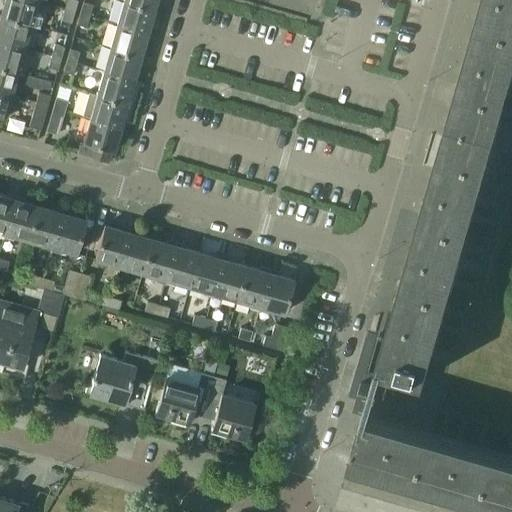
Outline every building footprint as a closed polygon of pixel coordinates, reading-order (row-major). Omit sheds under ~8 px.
[(37,0),(4,0),(0,15),(31,24),(38,0),(37,0)] [(67,0),(65,8),(75,10),(77,0),(67,0)] [(127,0),(123,0),(117,23),(148,31),(154,8),(127,0)] [(357,395),(373,400),(383,367),(424,379),(485,168),(486,168),(487,167),(488,167),(488,166),(488,165),(486,163),(511,71),(511,0),(481,0),(442,136),(434,168),(433,168),(384,339),(374,337),(380,317),(379,316),(370,347),(357,395)] [(84,1),(81,11),(90,14),(93,4),(84,1)] [(75,10),(65,8),(62,20),(71,22),(75,10)] [(90,14),(81,11),(77,24),(87,27),(90,14)] [(0,15),(0,16),(0,40),(24,47),(31,24),(0,15)] [(117,23),(110,46),(141,55),(148,31),(117,23)] [(0,40),(0,65),(17,71),(24,47),(0,40)] [(54,44),(51,55),(61,58),(64,47),(54,44)] [(110,46),(104,69),(134,78),(141,55),(110,46)] [(70,48),(67,59),(77,61),(80,51),(70,48)] [(61,58),(51,55),(46,73),(56,76),(61,58)] [(77,61),(67,59),(64,71),(73,74),(77,61)] [(0,65),(0,91),(10,94),(17,71),(0,65)] [(104,69),(97,93),(128,101),(134,78),(104,69)] [(43,78),(41,87),(49,89),(51,81),(43,78)] [(82,114),(90,116),(121,125),(128,101),(97,93),(89,90),(82,114)] [(10,94),(0,91),(0,116),(3,118),(8,104),(13,105),(15,96),(10,94)] [(39,92),(36,101),(48,105),(50,95),(39,92)] [(56,97),(54,106),(66,110),(68,100),(56,97)] [(48,105),(36,101),(29,125),(41,129),(48,105)] [(66,110),(54,106),(47,130),(59,134),(66,110)] [(121,125),(90,116),(84,139),(80,141),(77,152),(109,161),(112,149),(114,150),(121,125)] [(0,230),(5,232),(15,198),(0,193),(0,230)] [(5,232),(28,239),(38,204),(15,198),(5,232)] [(28,239),(52,246),(62,211),(38,204),(28,239)] [(62,211),(52,246),(76,252),(86,218),(62,211)] [(95,258),(120,265),(129,230),(105,223),(95,258)] [(120,265),(143,272),(153,237),(129,230),(120,265)] [(143,272),(167,278),(176,244),(153,237),(143,272)] [(167,278),(190,285),(200,251),(176,244),(167,278)] [(190,285),(213,292),(223,257),(200,251),(190,285)] [(0,257),(0,267),(6,270),(9,260),(0,257)] [(213,292),(237,299),(247,264),(223,257),(213,292)] [(237,299),(261,306),(271,271),(247,264),(237,299)] [(63,292),(75,295),(81,271),(69,268),(63,292)] [(81,271),(75,295),(85,298),(92,274),(81,271)] [(271,271),(261,306),(284,312),(294,278),(271,271)] [(29,282),(40,285),(43,276),(32,273),(29,282)] [(43,276),(40,285),(52,289),(55,279),(43,276)] [(64,293),(44,287),(42,297),(62,302),(64,293)] [(97,302),(108,305),(111,295),(99,292),(97,302)] [(111,295),(108,305),(119,308),(122,299),(111,295)] [(0,298),(0,299),(0,370),(25,377),(31,357),(27,356),(40,309),(0,298)] [(145,310),(156,313),(159,303),(147,300),(145,310)] [(159,303),(156,313),(167,316),(170,306),(159,303)] [(192,323),(203,327),(206,317),(194,313),(192,323)] [(206,317),(203,327),(214,330),(217,320),(206,317)] [(262,344),(283,349),(289,326),(275,322),(271,336),(265,334),(262,344)] [(241,327),(238,336),(250,340),(252,330),(241,327)] [(123,359),(100,353),(91,386),(87,385),(85,390),(129,403),(129,402),(124,401),(131,377),(150,382),(143,406),(141,405),(141,406),(144,407),(158,359),(143,354),(143,355),(125,350),(123,359)] [(206,358),(202,369),(214,373),(217,362),(206,358)] [(218,361),(215,374),(225,377),(228,364),(218,361)] [(190,411),(202,415),(214,374),(202,371),(198,385),(165,376),(156,409),(167,412),(166,415),(166,414),(166,416),(187,422),(190,411)] [(214,374),(202,415),(214,418),(211,429),(232,435),(233,434),(233,431),(245,434),(254,401),(222,392),(226,378),(214,374)] [(511,455),(364,413),(363,412),(349,460),(511,507),(511,455)] [(29,511),(32,504),(0,495),(0,511),(29,511)]
